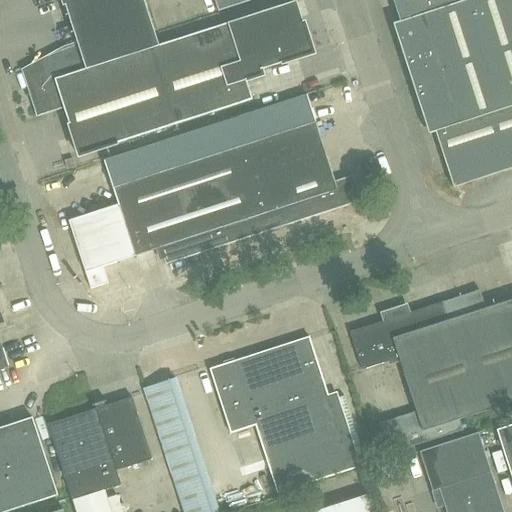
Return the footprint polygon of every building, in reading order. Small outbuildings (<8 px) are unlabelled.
[(62,0),(76,43),(64,47),(21,70),(36,116),(63,107),(78,155),(177,123),(154,47),(157,46),(142,0),(62,0)] [(214,0),(218,11),(252,0),(214,0)] [(392,0),(399,22),(466,0),(392,0)] [(511,0),(466,0),(399,22),(400,23),(435,133),(453,188),(511,168),(511,0)] [(251,99),(245,80),(245,79),(260,74),(259,70),(279,64),(280,65),(313,54),(295,1),(157,46),(154,47),(177,123),(251,99)] [(352,176),(334,182),(315,122),(112,188),(134,256),(160,248),(165,264),(360,200),(352,176)] [(463,430),(459,419),(511,401),(511,299),(485,308),(479,290),(442,302),(349,332),(362,370),(398,358),(415,411),(379,423),(389,454),(463,430)] [(0,370),(8,368),(0,344),(0,330),(15,325),(8,305),(0,307),(0,370)] [(310,340),(210,372),(230,434),(254,426),(276,493),(366,464),(344,396),(329,400),(310,340)] [(94,405),(95,409),(47,425),(71,496),(72,501),(120,485),(116,471),(151,460),(131,398),(110,405),(108,400),(94,405)] [(32,417),(0,427),(0,470),(13,510),(57,495),(32,417)] [(511,425),(496,430),(511,480),(511,425)] [(503,511),(478,433),(420,451),(438,507),(444,505),(446,511),(503,511)] [(0,470),(0,511),(6,511),(13,510),(0,470)] [(370,511),(365,495),(313,511),(370,511)]
